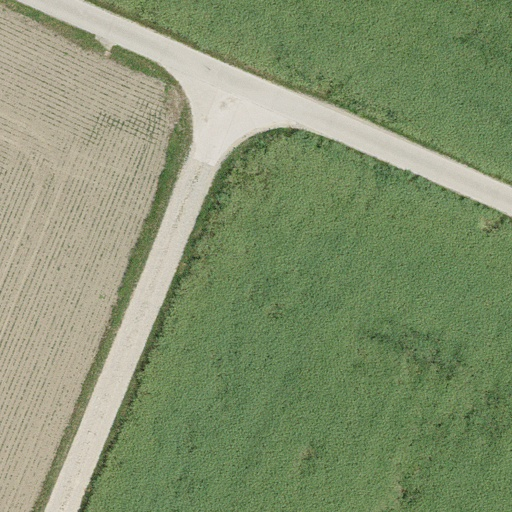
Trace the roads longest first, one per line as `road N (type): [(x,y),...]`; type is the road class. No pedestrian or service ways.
road 1 (track): [(511,208),(24,0)]
road 2 (track): [(235,92),(64,511)]
